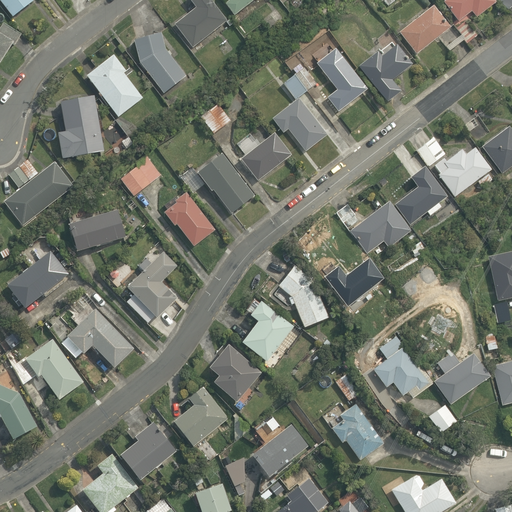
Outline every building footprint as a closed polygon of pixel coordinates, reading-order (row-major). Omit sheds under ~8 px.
[(0,0),(13,17),(35,0),(0,0)] [(228,21),(211,0),(190,0),(196,7),(175,24),(193,48),(228,21)] [(230,0),(226,4),(235,16),(254,0),(230,0)] [(445,0),(444,2),(459,22),(472,11),(477,17),(496,2),(494,0),(445,0)] [(511,0),(499,0),(507,10),(511,6),(511,0)] [(451,28),(434,5),(399,32),(417,54),(451,28)] [(4,23),(0,28),(0,32),(14,42),(13,44),(15,46),(22,34),(4,23)] [(0,64),(13,44),(14,42),(0,32),(0,64)] [(161,33),(134,40),(140,62),(164,94),(187,76),(171,55),(173,54),(170,50),(168,51),(166,50),(161,33)] [(402,91),(393,80),(413,64),(397,44),(382,56),(378,51),(359,66),(388,102),(402,91)] [(337,90),(327,98),(339,112),(368,89),(336,48),(317,64),(337,90)] [(127,71),(114,55),(87,76),(119,118),(143,98),(124,73),(127,71)] [(262,75),(241,89),(250,101),(270,86),(262,75)] [(104,151),(95,95),(61,102),(66,132),(58,133),(63,159),(104,151)] [(328,135),(300,98),(273,119),(284,133),(288,129),(306,152),(328,135)] [(221,104),(203,116),(216,135),(234,122),(221,104)] [(511,129),(510,126),(482,147),(502,174),(511,166),(511,129)] [(292,155),(275,133),(242,159),(258,181),(292,155)] [(447,154),(435,137),(417,150),(428,167),(447,154)] [(462,150),(447,161),(445,159),(435,166),(440,173),(438,175),(454,197),(491,170),(475,148),(466,155),(462,150)] [(255,196),(222,153),(198,173),(212,191),(214,190),(232,214),(255,196)] [(121,179),(134,196),(161,175),(147,156),(136,163),(138,166),(121,179)] [(8,175),(19,188),(38,173),(28,160),(8,175)] [(55,162),(4,202),(23,226),(74,186),(55,162)] [(418,187),(395,205),(410,225),(428,212),(430,215),(442,207),(439,203),(448,197),(425,166),(411,177),(418,187)] [(488,174),(478,182),(482,188),(493,180),(488,174)] [(216,230),(187,192),(180,198),(178,196),(177,197),(176,197),(165,205),(168,210),(165,212),(175,226),(177,224),(194,246),(216,230)] [(390,201),(350,231),(367,254),(384,242),(389,248),(412,231),(390,201)] [(348,205),(336,213),(347,229),(359,221),(348,205)] [(118,210),(69,224),(78,251),(126,237),(118,210)] [(51,250),(7,285),(26,308),(70,273),(51,250)] [(511,251),(488,257),(498,301),(511,298),(511,251)] [(155,316),(157,318),(178,298),(162,282),(178,266),(163,252),(151,265),(146,260),(139,266),(144,271),(127,287),(134,294),(127,302),(148,323),(155,316)] [(339,266),(325,277),(348,306),(384,278),(369,258),(346,276),(339,266)] [(295,265),(279,285),(292,296),(291,296),(294,303),(295,303),(305,327),(329,317),(314,282),(295,265)] [(258,320),(243,341),(268,361),(295,326),(261,300),(251,315),(258,320)] [(115,368),(134,348),(96,309),(68,336),(69,337),(62,343),(76,359),(82,352),(84,354),(93,345),(115,368)] [(374,319),(379,326),(391,318),(386,311),(374,319)] [(496,332),(485,336),(490,352),(502,348),(496,332)] [(416,367),(403,347),(404,347),(396,336),(379,348),(387,359),(373,369),(387,388),(393,382),(403,396),(408,392),(413,399),(433,383),(419,366),(417,367),(417,366),(416,367)] [(39,377),(41,375),(59,400),(84,382),(53,339),(27,358),(26,357),(13,366),(23,385),(37,375),(39,377)] [(262,372),(229,343),(210,366),(219,375),(214,381),(238,402),(262,372)] [(434,381),(451,405),(491,376),(474,353),(460,363),(452,352),(437,363),(444,374),(434,381)] [(511,361),(492,366),(502,406),(511,403),(511,361)] [(349,401),(362,392),(348,372),(335,381),(349,401)] [(20,393),(0,384),(0,417),(1,416),(13,439),(37,426),(20,393)] [(194,404),(174,420),(194,446),(229,418),(204,386),(189,397),(194,404)] [(384,443),(356,404),(340,415),(344,420),(332,428),(343,443),(346,440),(360,460),(384,443)] [(457,421),(445,405),(429,417),(441,433),(457,421)] [(138,439),(120,453),(141,479),(177,450),(154,421),(135,435),(138,439)] [(291,459),(309,446),(292,424),(253,454),(270,476),(276,471),(278,473),(293,461),(291,459)] [(83,489),(100,511),(112,511),(117,509),(115,506),(127,496),(128,497),(131,495),(130,494),(139,487),(113,453),(98,465),(103,472),(83,489)] [(245,457),(226,465),(235,485),(245,481),(245,457)] [(414,476),(392,489),(405,511),(440,511),(457,502),(442,478),(426,487),(420,476),(416,478),(414,476)] [(292,500),(275,511),(316,511),(329,502),(309,477),(287,495),(292,500)] [(196,491),(202,511),(227,511),(232,510),(223,483),(196,491)] [(359,511),(350,500),(339,509),(341,511),(339,511),(359,511)]
